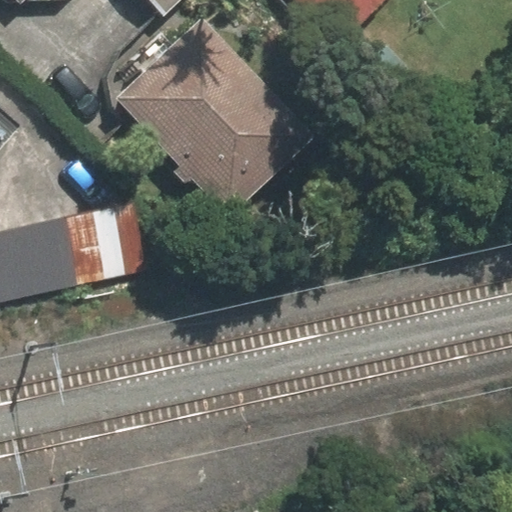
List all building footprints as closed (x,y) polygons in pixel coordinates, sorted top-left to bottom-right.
[(4,0),(13,10),(24,0),(4,0)] [(138,0),(158,23),(184,0),(138,0)] [(288,0),(334,49),(385,0),(288,0)] [(192,16),(111,86),(224,216),(305,145),(192,16)] [(414,77),(376,41),(348,70),(386,106),(414,77)] [(129,210),(0,233),(0,301),(141,276),(129,210)]
